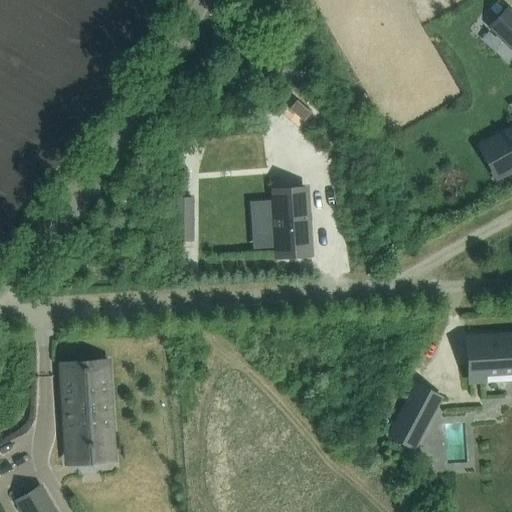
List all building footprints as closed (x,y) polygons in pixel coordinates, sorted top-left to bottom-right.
[(511,20),(497,6),(479,25),(511,57),(511,20)] [(296,99),(288,108),(303,122),(312,112),(296,99)] [(502,174),(511,168),(511,128),(485,144),(502,174)] [(277,256),(309,254),(305,190),(273,192),(277,256)] [(175,199),(175,227),(191,227),(192,199),(175,199)] [(511,340),(478,343),(480,375),(511,372),(511,340)] [(104,365),(64,367),(67,405),(69,404),(72,447),(107,445),(104,402),(107,402),(104,365)] [(418,383),(417,383),(388,437),(389,437),(390,435),(393,436),(392,436),(414,448),(440,397),(417,385),(418,383)] [(16,502),(22,511),(54,511),(40,488),(16,502)]
